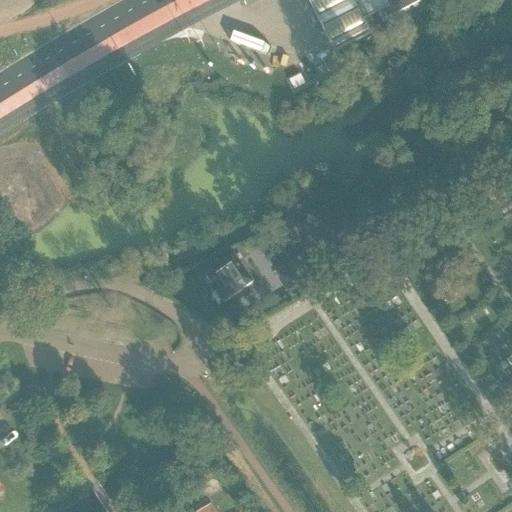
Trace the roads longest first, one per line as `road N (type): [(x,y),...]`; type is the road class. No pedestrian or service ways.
road 1 (secondary): [(0,126),(229,0)]
road 2 (unclassified): [(4,327),(20,309),(49,297),(131,289),(185,323),(192,340),(182,368)]
road 3 (unclassified): [(4,327),(182,368)]
road 4 (secondary): [(152,0),(0,88)]
